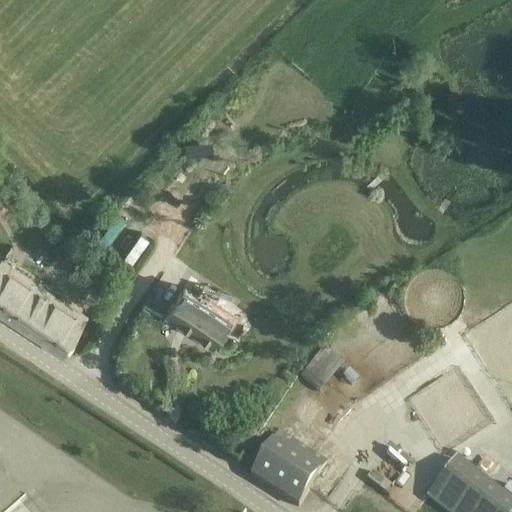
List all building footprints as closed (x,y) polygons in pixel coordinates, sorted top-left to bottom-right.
[(94,238),(106,246),(124,221),(112,212),(94,238)] [(132,264),(142,238),(132,234),(122,260),(132,264)] [(88,259),(76,275),(109,299),(121,283),(88,259)] [(0,267),(0,314),(63,356),(88,317),(22,273),(18,279),(0,267)] [(210,344),(214,346),(224,330),(231,320),(184,289),(166,316),(200,337),(200,340),(207,345),(210,344)] [(305,374),(320,387),(340,365),(325,351),(305,374)] [(511,492),(511,449),(487,430),(465,458),(511,493),(511,492)] [(279,433),(262,460),(251,477),(299,507),(326,463),(279,433)] [(511,511),(511,503),(459,460),(427,500),(442,511),(511,511)]
